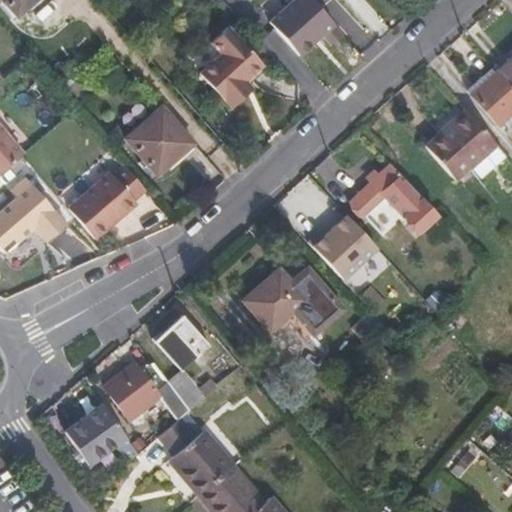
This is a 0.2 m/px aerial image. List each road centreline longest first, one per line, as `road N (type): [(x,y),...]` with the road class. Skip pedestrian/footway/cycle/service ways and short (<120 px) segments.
road 1 (residential): [(17,348),(184,256),(465,0)]
road 2 (residential): [(0,417),(76,511)]
